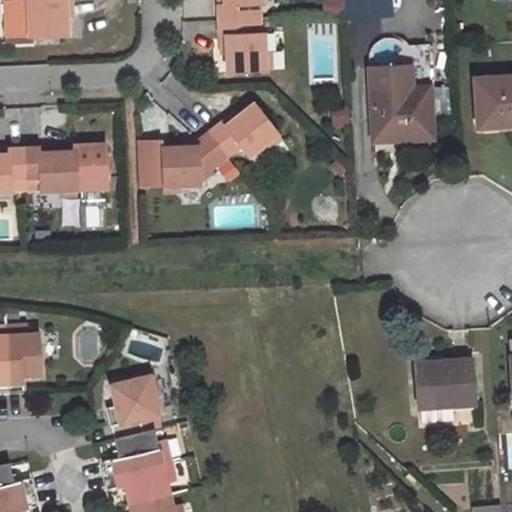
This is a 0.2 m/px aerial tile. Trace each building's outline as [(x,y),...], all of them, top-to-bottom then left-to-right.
[(72,16),(71,0),(27,0),(29,36),(66,34),(66,16),(72,16)] [(217,0),(218,19),(250,18),(249,4),(262,3),(261,0),(217,0)] [(250,33),(250,18),(218,19),(220,54),(226,53),(226,72),(264,70),(263,32),(250,33)] [(511,76),(475,78),(478,127),(511,124),(511,76)] [(428,89),(371,91),(373,131),(395,130),(396,139),(430,138),(428,89)] [(236,109),(209,130),(228,154),(239,146),(247,156),(277,132),(254,102),(240,114),(236,109)] [(179,147),(161,147),(162,185),(200,184),(199,170),(210,169),(228,154),(209,130),(197,140),(179,141),(179,147)] [(373,131),(373,140),(396,139),(395,130),(373,131)] [(57,146),(23,147),(24,178),(38,177),(39,190),(77,189),(75,151),(57,152),(57,146)] [(0,191),(11,192),(10,179),(24,178),(23,147),(0,147),(0,191)] [(5,326),(8,392),(23,391),(22,374),(40,373),(38,333),(27,333),(27,325),(5,326)] [(0,392),(8,392),(5,326),(0,326),(0,392)] [(469,359),(414,363),(418,409),(419,424),(446,422),(445,407),(472,405),(469,359)] [(139,418),(158,414),(149,376),(110,385),(116,406),(107,409),(111,425),(139,418)] [(139,418),(111,425),(114,438),(142,431),(139,418)] [(102,461),(105,475),(169,460),(164,439),(156,440),(153,428),(142,431),(114,438),(118,457),(102,461)] [(169,460),(105,475),(108,489),(125,485),(129,503),(168,494),(166,482),(174,480),(169,460)] [(0,499),(32,492),(29,478),(12,482),(7,463),(0,464),(0,499)] [(35,506),(32,492),(0,499),(0,511),(19,511),(19,510),(35,506)] [(181,511),(179,504),(171,505),(168,494),(129,503),(131,511),(181,511)]
